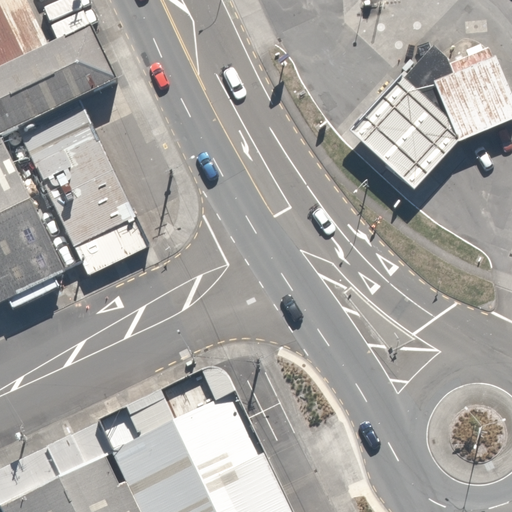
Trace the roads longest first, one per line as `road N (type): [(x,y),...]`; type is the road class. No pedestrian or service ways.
road 1 (unclassified): [(285,228),(189,297),(0,395)]
road 2 (secondary): [(285,228),(169,0)]
road 3 (secondary): [(392,451),(289,235)]
road 4 (secondary): [(289,235),(498,348)]
road 5 (secondary): [(392,451),(391,424),(408,380),(449,350),(498,348)]
